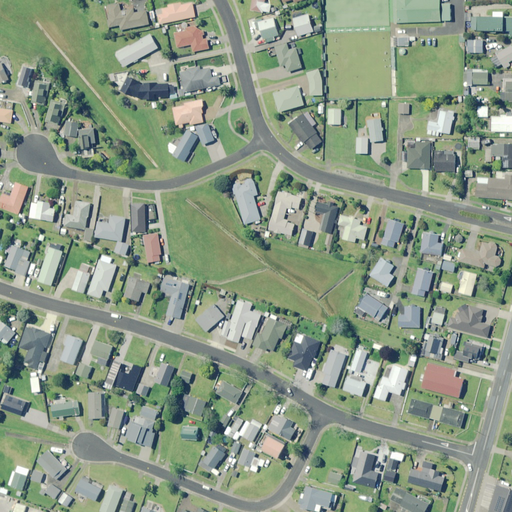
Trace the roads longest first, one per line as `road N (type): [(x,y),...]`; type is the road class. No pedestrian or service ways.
road 1 (residential): [(0,287),(235,362),(321,411)]
road 2 (residential): [(86,442),(259,505),(282,492),(321,411)]
road 3 (residential): [(511,226),(305,170),(267,137)]
road 4 (residential): [(35,155),(75,174),(146,185),(193,175),(267,137)]
road 5 (residential): [(321,411),(481,457)]
road 6 (residential): [(267,137),(219,0)]
road 7 (tertiary): [(481,457),(511,340)]
